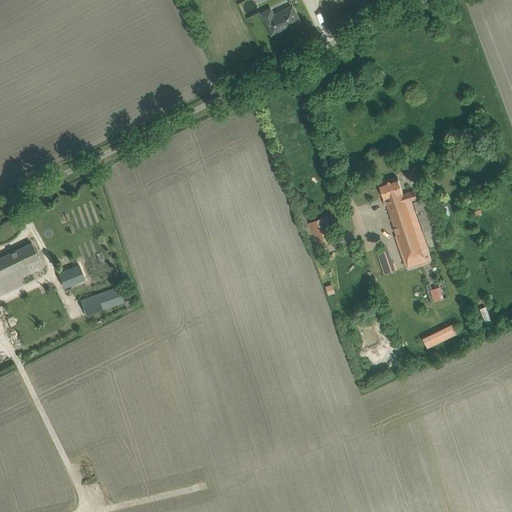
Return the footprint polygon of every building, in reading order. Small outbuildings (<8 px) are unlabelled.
[(262,12),(272,33),(299,20),(292,6),(275,14),(272,7),(262,12)] [(403,193),(401,187),(398,177),(379,184),(384,199),(385,198),(408,266),(431,258),(411,200),(417,198),(414,190),(403,194),(402,193),(403,193)] [(309,222),(317,245),(334,239),(326,216),(317,219),(309,222)] [(18,268),(22,275),(31,271),(27,263),(39,258),(31,242),(15,250),(23,266),(18,268)] [(395,270),(387,248),(377,251),(385,274),(395,270)] [(0,257),(0,288),(18,280),(20,284),(34,277),(31,271),(22,275),(18,268),(23,266),(15,250),(0,257)] [(57,273),(63,289),(82,281),(76,265),(57,273)] [(329,294),(336,293),(335,284),(327,285),(329,294)] [(80,300),(85,315),(123,302),(118,287),(80,300)] [(9,328),(12,333),(35,322),(33,317),(9,328)] [(424,337),(429,347),(460,333),(455,323),(424,337)]
